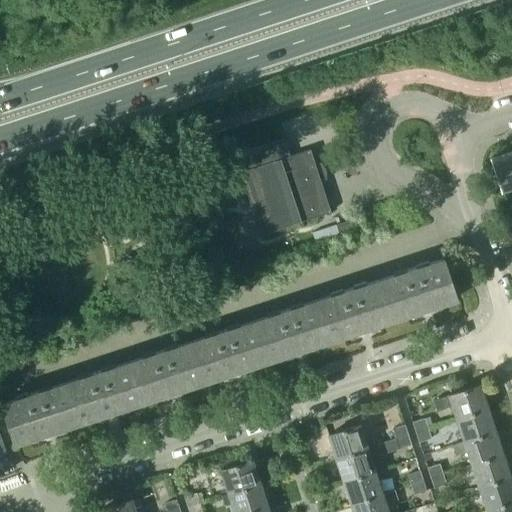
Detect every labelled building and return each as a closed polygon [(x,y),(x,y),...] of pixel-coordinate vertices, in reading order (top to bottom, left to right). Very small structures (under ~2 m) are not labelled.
[(320,181),(325,179),(326,177),(326,174),(325,172),(325,170),(324,168),(323,166),(321,164),(320,162),(314,164),(309,149),(276,160),(270,143),(243,152),(248,169),(244,170),(264,233),(330,211),(320,181)] [(501,191),(511,187),(511,149),(490,157),(501,191)] [(336,224),(312,232),(316,244),(340,236),(336,224)] [(379,278),(392,319),(455,298),(442,257),(379,278)] [(316,298),(329,339),(392,319),(379,278),(316,298)] [(253,319),(266,360),(329,339),(316,298),(253,319)] [(190,339),(203,380),(266,360),(253,319),(190,339)] [(140,401),(203,380),(190,339),(127,360),(140,401)] [(63,380),(77,421),(140,401),(127,360),(63,380)] [(77,421),(63,380),(0,401),(14,442),(77,421)] [(480,384),(448,395),(433,400),(437,409),(451,405),(456,418),(488,407),(480,384)] [(488,407),(456,418),(463,440),(495,430),(488,407)] [(413,421),(416,432),(429,428),(426,417),(413,421)] [(328,434),(336,457),(366,447),(359,424),(328,434)] [(408,434),(405,424),(392,428),(396,438),(408,434)] [(432,438),(429,428),(416,432),(419,442),(432,438)] [(467,451),(471,463),(503,453),(495,430),(463,440),(452,444),(455,455),(467,451)] [(408,434),(396,438),(387,441),(390,451),(411,444),(408,434)] [(336,457),(343,480),(374,470),(366,447),(336,457)] [(503,453),(471,463),(478,487),(510,476),(503,453)] [(219,470),(227,493),(259,483),(251,459),(219,470)] [(428,467),(431,477),(444,473),(440,463),(428,467)] [(381,492),(374,470),(343,480),(351,502),(381,492)] [(410,484),(423,480),(420,470),(407,474),(410,484)] [(447,483),(444,473),(431,477),(434,487),(447,483)] [(478,487),(485,509),(511,500),(511,480),(510,476),(478,487)] [(423,480),(410,484),(414,493),(426,489),(423,480)] [(227,493),(233,511),(248,511),(267,506),(259,483),(227,493)] [(351,502),(353,511),(387,511),(385,503),(396,499),(393,490),(381,493),(381,492),(351,502)] [(200,502),(197,492),(185,496),(188,506),(200,502)] [(100,511),(134,511),(130,499),(99,509),(100,511)] [(167,511),(169,511),(180,509),(176,499),(164,503),(167,511)] [(511,511),(511,500),(485,509),(486,511),(511,511)] [(188,506),(189,511),(203,511),(200,502),(188,506)]
